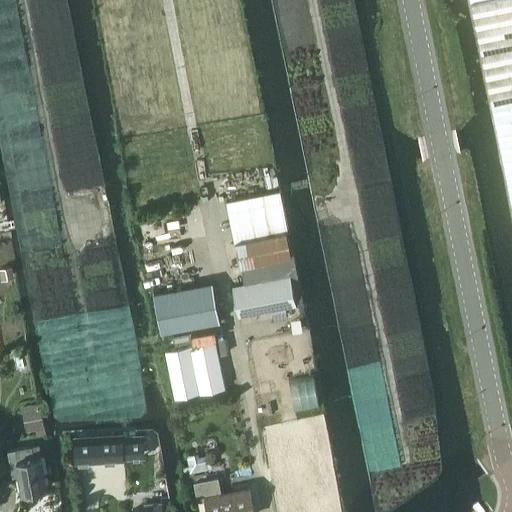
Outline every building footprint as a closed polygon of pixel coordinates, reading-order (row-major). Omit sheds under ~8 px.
[(511,0),(471,0),(511,197),(511,0)] [(279,190),(226,201),(234,238),(236,238),(286,228),(279,190)] [(235,284),(233,285),(239,315),(302,302),(286,228),(236,238),(245,279),(234,281),(235,284)] [(10,266),(0,268),(0,274),(0,276),(11,274),(10,266)] [(161,331),(219,320),(212,281),(153,292),(161,331)] [(165,350),(174,397),(224,388),(214,340),(165,350)] [(39,403),(23,406),(28,430),(35,428),(44,427),(39,403)] [(121,433),(74,436),(76,462),(123,459),(123,457),(123,453),(144,452),(144,451),(143,434),(122,435),(121,433)] [(7,451),(12,477),(19,475),(22,491),(46,487),(40,455),(33,457),(31,446),(7,451)] [(197,453),(185,455),(188,472),(211,468),(209,459),(198,461),(197,453)] [(193,483),(196,498),(204,496),(207,511),(253,511),(248,487),(220,493),(216,477),(193,483)] [(162,511),(162,503),(144,503),(144,511),(162,511)]
